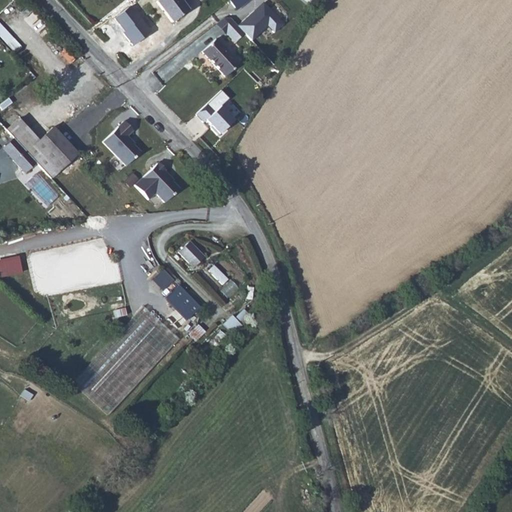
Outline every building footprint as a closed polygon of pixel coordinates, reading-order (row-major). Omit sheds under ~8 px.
[(187,10),(179,0),(157,0),(156,1),(171,22),(187,10)] [(236,10),(248,0),(229,0),(236,10)] [(268,24),(275,32),(285,23),(264,1),(239,25),(246,33),(252,39),(268,24)] [(152,33),(131,6),(116,17),(127,31),(124,34),(134,46),(152,33)] [(224,17),(217,23),(224,31),(236,43),(246,33),(239,25),(230,17),(224,17)] [(238,64),(215,39),(201,52),(224,77),(238,64)] [(220,89),(194,113),(217,137),(234,121),(226,112),(234,104),(220,89)] [(68,113),(61,120),(87,147),(94,141),(68,113)] [(18,119),(6,130),(13,138),(24,150),(36,163),(50,179),(57,172),(66,163),(76,154),(52,127),(38,141),(18,119)] [(132,131),(123,122),(102,142),(125,166),(139,152),(132,145),(131,146),(129,144),(129,142),(125,138),(132,131)] [(24,150),(13,138),(2,148),(13,160),(24,150)] [(24,150),(13,160),(25,173),(36,163),(24,150)] [(66,163),(57,172),(62,176),(71,168),(66,163)] [(157,163),(134,186),(147,200),(155,193),(165,203),(178,189),(171,182),(169,179),(169,177),(163,171),(164,170),(157,163)] [(137,179),(132,174),(123,182),(129,187),(137,179)] [(57,187),(68,198),(79,187),(68,176),(57,187)] [(102,241),(28,256),(33,274),(104,257),(102,241)] [(204,258),(189,242),(178,253),(193,269),(204,258)] [(0,277),(21,273),(18,256),(0,259),(0,277)] [(116,263),(44,281),(47,295),(120,281),(116,263)] [(208,270),(222,283),(226,279),(213,265),(208,270)] [(203,309),(164,270),(154,280),(168,294),(162,300),(187,325),(203,309)] [(178,338),(143,308),(72,383),(108,415),(178,338)] [(235,319),(241,325),(249,316),(242,310),(235,319)] [(213,327),(199,316),(183,334),(197,345),(213,327)] [(194,358),(203,367),(228,340),(219,332),(194,358)]
